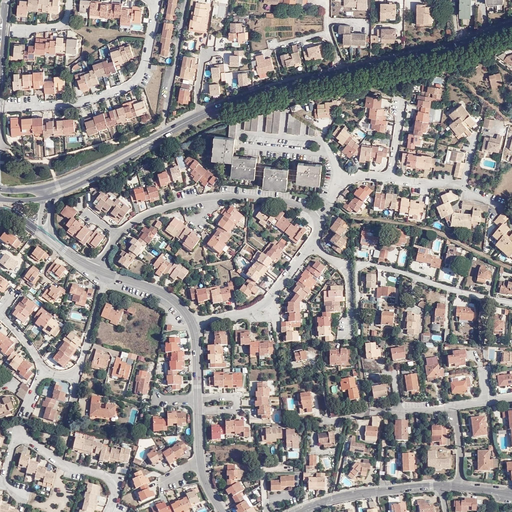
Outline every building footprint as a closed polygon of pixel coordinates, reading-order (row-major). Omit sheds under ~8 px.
[(28,10),(29,1),(28,0),(24,0),(25,1),(20,0),(20,4),(18,4),(18,13),(28,14),(28,10)] [(28,0),(29,1),(28,10),(32,10),(33,8),(38,9),(39,0),(28,0)] [(39,0),(38,9),(38,11),(42,11),(43,10),(48,10),(49,0),(39,0)] [(59,0),(49,0),(48,10),(59,11),(60,5),(59,5),(59,0)] [(90,12),(91,0),(86,0),(80,0),(80,4),(80,6),(80,12),(86,13),(86,11),(90,12)] [(101,2),(102,1),(91,0),(90,12),(90,14),(100,15),(101,2)] [(169,0),(166,18),(174,20),(177,0),(169,0)] [(236,0),(237,10),(258,10),(258,0),(236,0)] [(344,0),(344,6),(357,6),(357,9),(367,10),(367,0),(344,0)] [(470,17),(470,1),(470,0),(460,0),(461,4),(460,17),(470,17)] [(101,2),(100,15),(111,16),(112,3),(101,2)] [(122,9),(122,3),(112,2),(112,3),(111,16),(121,17),(122,9)] [(194,29),(204,30),(206,22),(205,21),(207,9),(205,8),(206,4),(197,2),(195,12),(193,19),(191,19),(190,26),(194,27),(194,29)] [(220,2),(216,18),(227,20),(230,5),(220,2)] [(392,10),(396,10),(396,3),(381,3),(380,19),(386,19),(387,17),(392,17),(392,10)] [(417,4),(417,23),(429,23),(429,12),(431,12),(432,6),(426,6),(426,4),(417,4)] [(140,6),(132,6),(132,10),(131,20),(141,22),(142,10),(140,10),(140,6)] [(429,23),(417,23),(417,25),(432,25),(433,6),(432,6),(431,12),(429,12),(429,23)] [(121,17),(121,18),(121,21),(131,22),(131,20),(132,10),(122,9),(121,17)] [(277,25),(282,25),(282,18),(267,18),(267,27),(271,27),(271,21),(277,21),(277,25)] [(174,24),(165,22),(161,42),(163,42),(161,55),(168,56),(174,24)] [(242,23),(231,23),(231,32),(229,32),(229,40),(235,40),(235,37),(239,37),(239,42),(246,42),(245,32),(242,32),(242,23)] [(351,25),(340,25),(339,32),(344,33),(344,43),(366,44),(366,33),(350,33),(351,25)] [(381,29),(378,29),(378,42),(382,42),(382,38),(396,38),(396,29),(381,29)] [(56,52),(66,52),(67,42),(63,42),(64,40),(64,38),(57,37),(57,39),(56,50),(56,52)] [(47,39),(36,38),(36,45),(35,53),(46,54),(47,39)] [(51,38),(47,38),(47,39),(46,54),(46,55),(56,56),(56,52),(56,50),(57,39),(51,38)] [(78,39),(67,38),(67,41),(67,42),(66,52),(69,52),(77,53),(78,39)] [(25,46),(25,44),(20,44),(20,45),(15,45),(14,57),(20,57),(19,59),(24,59),(24,57),(25,46)] [(301,61),(298,51),(297,44),(292,46),(294,52),(292,53),(293,57),(290,58),(289,53),(281,55),(284,66),(301,61)] [(308,50),(303,51),(305,60),(310,59),(310,57),(314,56),(315,59),(325,56),(322,44),(308,48),(308,50)] [(29,46),(25,46),(24,57),(35,58),(35,53),(36,45),(29,45),(29,46)] [(125,45),(120,47),(124,60),(125,62),(129,60),(129,58),(134,57),(130,46),(125,47),(125,45)] [(124,60),(120,47),(110,50),(112,56),(113,58),(115,65),(120,64),(119,62),(124,60)] [(235,50),(234,54),(230,55),(230,65),(240,65),(239,56),(243,55),(243,50),(235,50)] [(267,70),(274,68),(271,58),(265,59),(264,54),(262,55),(256,56),(258,65),(257,66),(259,74),(267,72),(267,70)] [(184,55),(184,56),(182,66),(181,76),(180,77),(192,79),(193,74),(195,75),(196,68),(198,69),(199,64),(195,65),(196,58),(184,55)] [(103,61),(108,76),(112,74),(112,72),(117,70),(115,65),(113,58),(108,59),(103,61)] [(104,77),(108,76),(103,61),(93,64),(95,69),(97,75),(102,73),(103,76),(104,77)] [(218,64),(219,66),(211,67),(212,77),(220,76),(220,72),(224,71),(224,63),(218,64)] [(90,86),(99,83),(98,77),(97,75),(95,69),(90,70),(90,72),(85,74),(90,86)] [(33,72),(33,74),(34,85),(45,84),(44,81),(44,71),(33,72)] [(80,84),(81,89),(90,86),(85,74),(85,72),(75,75),(77,81),(78,80),(80,84)] [(251,75),(247,76),(247,72),(238,73),(239,84),(248,83),(252,83),(251,75)] [(23,74),(23,73),(14,73),(15,79),(15,82),(14,82),(14,89),(24,88),(23,74)] [(492,86),(497,85),(503,84),(500,73),(489,75),(490,77),(486,78),(487,81),(490,81),(492,86)] [(24,88),(31,88),(30,85),(34,85),(33,74),(23,74),(24,88)] [(55,80),(56,93),(62,93),(62,91),(67,90),(66,78),(62,78),(62,76),(54,76),(55,80)] [(51,94),(56,93),(55,80),(44,81),(45,84),(45,87),(45,92),(51,92),(51,94)] [(219,93),(218,83),(210,84),(210,94),(219,93)] [(433,97),(441,98),(442,93),(440,92),(441,87),(429,85),(428,92),(426,91),(422,91),(421,95),(433,97)] [(191,89),(190,89),(181,87),(178,102),(189,103),(191,89)] [(433,101),(433,97),(421,95),(418,94),(418,99),(419,99),(418,105),(420,105),(430,107),(431,101),(433,101)] [(367,95),(366,106),(371,106),(381,108),(382,103),(379,102),(380,97),(367,95)] [(133,103),(132,100),(129,101),(129,102),(130,104),(124,106),(127,117),(137,114),(133,103)] [(137,114),(138,116),(143,114),(143,112),(147,110),(144,100),(138,102),(133,103),(137,114)] [(334,107),(338,107),(337,100),(333,101),(333,102),(325,102),(325,104),(318,104),(318,108),(318,117),(330,116),(330,111),(334,111),(334,107)] [(462,104),(451,112),(457,119),(455,121),(452,123),(455,127),(453,128),(456,132),(458,130),(460,134),(458,136),(460,137),(463,135),(461,133),(465,131),(469,136),(472,134),(466,125),(462,121),(465,119),(468,123),(470,125),(475,121),(470,114),(471,114),(462,104)] [(418,120),(429,122),(430,116),(429,116),(430,107),(420,105),(419,112),(418,114),(417,114),(417,120),(418,120)] [(117,108),(114,109),(118,122),(122,121),(121,119),(127,117),(124,106),(117,108)] [(372,118),(383,120),(384,115),(382,115),(383,109),(381,108),(371,106),(370,113),(369,113),(368,118),(372,118)] [(281,108),(268,112),(265,132),(279,134),(281,108)] [(118,122),(114,109),(109,111),(110,113),(105,115),(108,126),(118,122)] [(105,115),(104,112),(99,114),(99,116),(95,118),(99,129),(108,126),(105,115)] [(302,120),(292,113),(289,113),(287,133),(300,134),(302,120)] [(259,115),(245,119),(244,130),(257,131),(259,115)] [(95,118),(94,116),(89,117),(90,120),(86,121),(87,125),(88,128),(87,128),(89,134),(99,131),(99,129),(95,118)] [(44,124),(43,117),(33,118),(34,133),(35,133),(44,132),(44,124)] [(494,120),(485,117),(483,126),(492,128),(494,120)] [(17,135),(23,135),(22,118),(11,119),(12,135),(17,135)] [(34,133),(33,118),(29,118),(22,118),(23,135),(34,134),(34,133)] [(386,126),(387,121),(383,120),(372,118),(371,123),(373,123),(373,124),(372,129),(384,130),(384,126),(386,126)] [(64,119),(54,120),(54,133),(65,132),(64,119)] [(64,119),(65,132),(65,133),(70,133),(70,131),(75,131),(75,119),(64,119)] [(44,132),(44,135),(48,135),(48,133),(54,133),(54,120),(47,120),(47,124),(44,124),(44,132)] [(420,134),(422,135),(423,130),(427,130),(427,127),(428,127),(429,122),(418,120),(416,129),(415,129),(414,134),(420,134)] [(234,152),(234,148),(237,122),(230,124),(228,137),(215,136),(212,160),(233,161),(231,176),(255,179),(257,158),(247,157),(244,157),(233,156),(234,152)] [(333,133),(340,139),(344,142),(345,141),(350,135),(347,132),(348,131),(343,128),(342,129),(338,126),(333,133)] [(408,147),(415,148),(415,143),(421,144),(421,139),(419,139),(420,134),(414,134),(409,133),(409,138),(408,142),(408,147)] [(347,154),(350,157),(353,154),(358,147),(360,145),(352,139),(353,137),(350,135),(345,141),(348,143),(347,144),(343,150),(348,153),(347,154)] [(496,140),(490,138),(485,137),(484,145),(487,146),(487,148),(493,150),(498,151),(502,136),(498,135),(497,139),(496,140)] [(358,147),(353,154),(360,155),(360,159),(366,160),(366,155),(371,156),(372,147),(367,146),(367,145),(362,144),(362,148),(358,147)] [(371,156),(377,157),(377,159),(382,160),(383,156),(387,157),(388,148),(384,148),(383,151),(379,150),(379,147),(372,146),(372,147),(371,156)] [(454,175),(462,177),(465,163),(461,162),(464,153),(454,150),(452,160),(457,161),(454,175)] [(407,164),(416,165),(418,155),(413,155),(413,154),(403,152),(402,161),(407,161),(407,163),(407,164)] [(416,165),(430,167),(432,158),(432,156),(422,155),(422,156),(418,155),(416,165)] [(206,172),(206,171),(199,165),(199,164),(191,158),(192,158),(190,156),(185,162),(187,164),(186,165),(190,167),(189,168),(193,171),(191,174),(191,175),(194,177),(193,179),(198,182),(199,181),(199,180),(206,172)] [(312,164),(308,163),(298,162),(296,183),(320,185),(322,165),(312,164)] [(279,167),(275,167),(265,166),(263,187),(287,189),(289,168),(279,167)] [(182,177),(179,167),(174,168),(174,169),(170,170),(170,172),(166,173),(167,175),(169,183),(173,182),(172,180),(182,177)] [(218,181),(213,177),(206,172),(199,180),(206,186),(207,185),(209,183),(213,186),(218,181)] [(165,184),(169,183),(167,175),(162,177),(162,175),(157,176),(159,181),(154,182),(156,187),(157,190),(161,189),(161,188),(160,186),(165,184)] [(144,192),(146,201),(150,200),(153,199),(154,199),(159,198),(157,190),(156,187),(151,189),(151,188),(147,189),(147,191),(144,192)] [(357,191),(354,195),(356,197),(362,201),(365,197),(366,198),(368,195),(369,195),(372,191),(366,187),(363,191),(360,188),(359,189),(358,191),(357,191)] [(130,195),(132,203),(136,201),(140,200),(141,203),(146,201),(144,192),(143,190),(143,189),(138,191),(138,190),(134,191),(134,194),(130,195)] [(488,214),(489,206),(474,204),(474,202),(462,201),(462,209),(473,211),(472,216),(468,215),(467,217),(453,215),(450,208),(451,207),(450,203),(459,199),(454,189),(450,191),(450,193),(440,197),(443,205),(442,206),(436,208),(441,220),(445,218),(447,217),(451,225),(471,227),(471,224),(471,222),(480,223),(480,222),(481,215),(481,213),(488,214)] [(101,195),(96,191),(92,196),(97,199),(101,195)] [(103,208),(108,212),(112,207),(116,201),(111,196),(109,199),(101,194),(101,195),(97,199),(93,204),(96,207),(95,208),(100,212),(101,210),(103,208)] [(396,200),(397,195),(393,194),(392,196),(386,195),(385,207),(389,208),(389,209),(395,210),(396,203),(396,200)] [(380,208),(380,210),(384,210),(384,209),(385,207),(386,195),(382,195),(381,196),(375,195),(374,207),(380,208)] [(362,201),(356,197),(353,200),(352,202),(351,201),(348,206),(346,204),(343,207),(350,213),(353,210),(355,212),(359,207),(360,208),(364,203),(363,202),(362,201)] [(116,201),(112,207),(115,209),(111,214),(116,218),(117,216),(119,214),(124,218),(130,210),(124,205),(122,208),(120,210),(117,207),(119,205),(121,203),(117,200),(116,201)] [(410,204),(410,203),(409,203),(406,203),(406,202),(401,201),(401,203),(396,203),(395,210),(395,211),(400,212),(400,213),(405,214),(405,213),(409,214),(409,213),(410,204)] [(415,205),(415,204),(410,204),(409,213),(413,213),(413,216),(418,216),(418,212),(423,213),(424,203),(419,202),(419,205),(415,205)] [(76,221),(78,218),(75,216),(78,212),(68,205),(61,213),(66,217),(70,221),(66,226),(70,229),(75,222),(76,221)] [(235,225),(236,225),(239,221),(238,221),(242,216),(231,207),(228,211),(226,210),(224,209),(221,214),(223,215),(235,225)] [(467,217),(468,215),(454,214),(451,207),(450,208),(453,215),(467,217)] [(275,219),(277,216),(273,213),(271,216),(267,213),(262,209),(256,217),(261,221),(265,224),(266,224),(268,221),(271,224),(272,223),(275,219)] [(284,233),(291,224),(287,222),(288,221),(282,217),(284,214),(280,212),(277,216),(275,219),(278,221),(275,226),(284,233)] [(504,236),(505,235),(510,230),(504,225),(508,219),(502,213),(493,222),(500,228),(494,235),(500,240),(498,242),(495,246),(502,253),(504,251),(511,257),(511,234),(509,238),(507,239),(504,236)] [(233,228),(235,225),(223,215),(219,221),(221,222),(218,225),(219,226),(227,233),(231,227),(233,228)] [(447,217),(445,218),(449,227),(471,230),(471,227),(451,225),(447,217)] [(337,223),(331,231),(334,233),(336,234),(339,237),(342,233),(343,234),(346,230),(347,228),(347,226),(347,225),(343,222),(338,218),(336,222),(337,223)] [(183,225),(179,222),(178,224),(173,220),(166,230),(171,233),(170,235),(174,238),(175,237),(183,225)] [(71,236),(75,239),(76,238),(84,228),(84,227),(80,224),(79,225),(75,222),(70,229),(68,231),(72,235),(71,236)] [(294,227),(291,224),(284,233),(290,237),(290,236),(298,242),(306,231),(302,229),(301,231),(295,226),(294,227)] [(191,233),(192,233),(188,231),(189,229),(183,225),(175,237),(180,241),(181,240),(185,242),(191,233)] [(229,239),(231,236),(229,234),(227,233),(219,226),(215,232),(217,233),(214,236),(214,237),(223,244),(228,238),(229,239)] [(144,234),(140,239),(147,244),(148,245),(153,239),(150,237),(152,234),(155,236),(158,232),(151,227),(149,231),(144,227),(141,232),(142,232),(144,234)] [(367,236),(368,233),(368,229),(364,227),(363,232),(362,231),(361,235),(362,236),(360,244),(362,244),(368,246),(369,245),(376,247),(378,239),(373,238),(367,236)] [(80,242),(84,246),(87,243),(94,234),(89,230),(88,232),(84,228),(76,238),(81,241),(80,242)] [(394,242),(394,244),(401,246),(401,243),(406,244),(407,239),(406,239),(407,235),(400,234),(401,230),(395,229),(395,231),(389,229),(388,235),(391,236),(390,241),(394,242)] [(7,230),(0,238),(0,239),(8,245),(9,244),(12,246),(16,249),(20,244),(21,243),(10,234),(11,233),(7,230)] [(100,234),(96,231),(94,234),(87,243),(91,246),(92,245),(96,249),(104,239),(99,236),(100,234)] [(185,242),(184,243),(183,244),(192,251),(199,241),(195,238),(196,237),(191,233),(185,242)] [(336,234),(330,242),(334,245),(332,248),(339,254),(342,251),(340,249),(343,245),(344,245),(346,242),(339,237),(336,234)] [(157,247),(166,244),(163,237),(154,240),(157,247)] [(219,254),(222,251),(220,249),(224,244),(223,244),(214,237),(210,242),(207,245),(219,254)] [(133,245),(129,251),(136,256),(137,257),(141,251),(139,249),(142,245),(144,247),(147,244),(140,239),(138,242),(134,239),(130,243),(133,245)] [(280,241),(277,245),(283,250),(286,246),(280,241)] [(275,245),(271,242),(262,253),(265,256),(268,252),(269,253),(275,245)] [(280,255),(283,251),(275,245),(269,253),(268,252),(265,256),(271,260),(273,261),(274,262),(280,255)] [(451,261),(456,262),(457,260),(461,261),(462,257),(461,257),(462,253),(456,252),(457,248),(449,246),(444,264),(450,265),(451,261)] [(37,247),(32,254),(36,258),(35,259),(39,262),(41,259),(43,257),(44,258),(46,260),(49,256),(37,247)] [(430,266),(440,269),(442,260),(436,258),(436,257),(429,255),(430,251),(419,248),(416,261),(427,264),(427,263),(431,264),(430,266)] [(262,253),(258,250),(253,258),(257,261),(260,258),(259,257),(262,253)] [(388,251),(381,250),(378,261),(385,262),(386,259),(387,259),(388,251)] [(136,256),(129,251),(127,254),(123,251),(120,256),(122,258),(118,263),(127,269),(131,263),(128,261),(131,258),(133,259),(136,256)] [(509,259),(511,257),(504,251),(502,253),(509,259)] [(260,258),(257,261),(255,265),(264,272),(267,269),(265,267),(271,260),(265,256),(262,253),(259,257),(260,258)] [(5,254),(0,261),(0,263),(9,270),(10,268),(13,271),(18,264),(5,254)] [(166,261),(160,257),(153,266),(159,270),(157,273),(161,276),(163,273),(166,275),(169,271),(173,266),(170,264),(167,267),(163,264),(166,261)] [(54,262),(49,269),(52,271),(55,274),(59,278),(61,279),(65,274),(63,273),(66,270),(62,266),(61,267),(57,265),(54,262)] [(306,269),(304,272),(311,278),(314,275),(318,278),(322,274),(321,273),(325,268),(317,262),(315,265),(313,267),(311,267),(308,271),(306,269)] [(178,276),(183,280),(189,272),(183,268),(181,270),(178,267),(179,265),(176,263),(173,266),(169,271),(172,274),(177,277),(178,276)] [(255,265),(254,264),(248,272),(249,272),(246,276),(249,278),(254,282),(260,274),(262,276),(264,272),(255,265)] [(478,277),(486,279),(490,280),(491,275),(490,275),(491,272),(485,271),(486,267),(481,265),(478,277)] [(39,271),(33,266),(24,279),(28,282),(29,280),(35,285),(39,280),(37,278),(38,277),(39,275),(37,274),(39,271)] [(313,285),(316,282),(316,281),(311,278),(304,272),(301,276),(302,277),(299,282),(308,289),(312,284),(313,285)] [(375,275),(367,275),(366,288),(375,288),(375,275)] [(254,286),(256,283),(254,282),(249,278),(247,281),(250,284),(247,288),(244,286),(239,291),(248,298),(252,292),(254,294),(258,290),(254,286)] [(234,291),(232,282),(228,283),(228,288),(224,289),(224,290),(220,290),(222,300),(227,299),(231,298),(230,292),(234,291)] [(297,286),(293,291),(294,292),(296,294),(303,299),(307,293),(308,294),(311,291),(310,290),(308,289),(299,282),(296,285),(297,286)] [(511,282),(511,284),(504,282),(503,287),(501,286),(501,288),(499,293),(506,295),(507,294),(511,294),(511,282)] [(83,293),(84,291),(84,289),(78,287),(78,285),(73,284),(70,294),(74,295),(72,301),(76,302),(76,304),(80,305),(85,307),(87,296),(92,297),(93,290),(89,289),(88,293),(87,294),(83,293)] [(64,295),(66,291),(59,286),(57,289),(53,285),(50,289),(48,288),(44,293),(51,299),(52,298),(56,301),(59,296),(58,295),(60,292),(64,295)] [(222,300),(220,290),(219,287),(215,288),(215,291),(211,292),(210,290),(206,291),(208,300),(212,300),(213,302),(222,300)] [(381,288),(377,288),(376,298),(380,298),(380,296),(394,297),(395,288),(381,287),(381,288)] [(206,291),(206,289),(202,290),(202,292),(197,293),(196,291),(196,289),(190,290),(192,300),(197,299),(198,303),(204,302),(204,301),(208,300),(206,291)] [(339,302),(343,302),(342,297),(341,297),(341,292),(341,291),(339,291),(331,291),(328,291),(328,298),(327,298),(327,302),(339,302)] [(49,302),(51,299),(44,293),(42,296),(49,302)] [(289,313),(300,313),(300,303),(303,299),(296,294),(293,298),(290,303),(288,303),(288,307),(287,307),(287,313),(289,313)] [(21,301),(18,305),(30,315),(36,306),(25,298),(22,302),(21,301)] [(332,313),(338,313),(338,306),(340,306),(339,302),(327,302),(324,302),(324,307),(326,307),(326,313),(330,313),(332,313)] [(117,319),(119,320),(124,310),(118,308),(116,312),(111,309),(112,306),(106,303),(101,317),(111,321),(116,323),(117,319)] [(444,322),(444,318),(446,305),(437,304),(437,310),(435,310),(434,323),(439,323),(439,324),(444,325),(444,322)] [(30,315),(18,305),(15,309),(16,310),(12,315),(24,323),(30,315)] [(129,306),(127,312),(134,315),(136,309),(129,306)] [(467,308),(456,307),(456,317),(459,317),(459,320),(473,321),(474,309),(467,309),(467,308)] [(53,317),(41,308),(39,311),(46,317),(47,316),(51,319),(53,317)] [(39,311),(34,318),(38,320),(36,323),(40,326),(41,325),(44,328),(50,321),(51,319),(47,316),(46,317),(39,311)] [(394,313),(382,312),(381,325),(393,326),(394,313)] [(411,316),(412,313),(407,312),(407,323),(405,322),(405,330),(408,330),(407,334),(419,335),(420,315),(414,315),(414,316),(411,316)] [(281,323),(281,328),(291,327),(290,322),(301,322),(301,317),(300,317),(300,313),(289,313),(289,317),(288,317),(289,322),(286,323),(281,323)] [(318,323),(318,328),(328,327),(328,318),(330,318),(330,313),(326,313),(325,313),(322,313),(322,318),(317,318),(317,323),(318,323)] [(493,331),(499,331),(503,332),(504,322),(497,321),(497,319),(500,319),(500,316),(498,315),(494,315),(493,331)] [(47,332),(51,335),(51,334),(55,337),(61,330),(57,327),(58,325),(55,322),(54,324),(50,321),(44,328),(44,329),(47,331),(47,332)] [(281,328),(282,333),(286,333),(286,336),(286,337),(286,342),(298,341),(298,336),(297,332),(293,332),(291,332),(291,327),(281,328)] [(325,336),(325,341),(333,341),(332,336),(331,336),(329,336),(328,327),(318,328),(317,328),(317,332),(318,332),(318,337),(325,336)] [(212,346),(220,346),(223,346),(225,345),(225,340),(226,340),(226,336),(225,336),(223,336),(223,331),(215,332),(215,337),(215,341),(212,341),(212,346)] [(245,346),(250,345),(250,343),(249,331),(235,331),(236,342),(240,342),(241,345),(245,345),(245,346)] [(66,337),(63,340),(64,341),(65,342),(75,350),(78,346),(76,345),(80,340),(71,333),(67,338),(66,337)] [(9,343),(13,345),(14,343),(7,337),(6,339),(10,342),(9,343)] [(166,344),(166,348),(167,348),(167,353),(178,352),(178,347),(177,347),(177,344),(180,343),(180,338),(169,339),(170,344),(166,344)] [(5,340),(0,346),(0,347),(2,350),(7,353),(6,354),(9,357),(12,353),(14,351),(16,349),(12,346),(13,345),(9,343),(10,342),(6,339),(5,340)] [(59,350),(70,359),(72,356),(71,355),(75,350),(65,342),(61,347),(60,346),(58,349),(59,350)] [(259,353),(259,344),(259,342),(254,342),(254,343),(250,343),(250,345),(250,356),(256,355),(255,353),(259,353)] [(263,344),(259,344),(259,353),(260,357),(265,356),(265,355),(269,355),(268,352),(273,352),(272,344),(268,344),(268,343),(263,343),(263,344)] [(375,343),(365,344),(367,359),(381,357),(380,349),(375,350),(375,343)] [(210,351),(211,355),(220,355),(220,350),(220,346),(212,346),(210,346),(210,351)] [(351,348),(346,348),(347,350),(340,350),(340,362),(346,362),(347,364),(351,363),(351,348)] [(393,360),(401,359),(406,358),(404,348),(391,350),(392,360),(393,360)] [(98,365),(105,366),(107,367),(110,356),(105,355),(104,355),(103,355),(104,351),(96,349),(92,364),(98,365)] [(68,363),(70,360),(70,359),(59,350),(56,354),(57,354),(53,360),(63,367),(67,362),(68,363)] [(340,350),(336,350),(336,351),(330,351),(330,356),(330,363),(336,363),(336,365),(340,365),(340,362),(340,350)] [(24,361),(25,360),(14,351),(12,353),(16,356),(16,357),(19,359),(20,359),(24,362),(24,361)] [(460,363),(461,366),(466,365),(465,358),(466,358),(465,351),(452,352),(453,357),(447,357),(448,365),(460,363)] [(173,357),(173,362),(182,361),(182,352),(180,352),(178,352),(167,353),(167,358),(171,358),(173,357)] [(305,352),(294,354),(296,362),(307,360),(305,352)] [(511,363),(503,363),(504,352),(501,352),(500,364),(511,364),(511,363)] [(511,352),(504,352),(503,363),(511,363),(511,352)] [(9,357),(6,361),(10,364),(9,365),(13,368),(13,367),(17,370),(24,362),(20,359),(19,359),(16,357),(16,356),(12,353),(9,357)] [(211,355),(210,355),(210,360),(211,364),(208,364),(208,368),(226,368),(226,363),(224,363),(220,364),(220,359),(220,355),(211,355)] [(444,372),(443,368),(440,369),(441,370),(439,370),(437,357),(436,358),(435,355),(432,355),(433,366),(426,367),(428,381),(433,381),(432,377),(440,376),(440,377),(445,376),(444,372)] [(120,365),(121,361),(121,359),(116,357),(112,373),(123,376),(123,378),(128,380),(131,366),(126,365),(126,366),(120,365)] [(13,375),(15,377),(18,373),(19,374),(20,372),(25,376),(23,377),(27,380),(32,374),(28,371),(31,368),(27,365),(28,364),(26,363),(24,361),(24,362),(17,370),(16,372),(13,375)] [(168,371),(168,376),(177,376),(177,371),(181,371),(181,369),(181,367),(182,367),(182,361),(173,362),(171,362),(171,367),(170,367),(170,371),(168,371)] [(139,382),(137,393),(147,395),(150,374),(147,373),(146,376),(141,375),(141,376),(137,376),(136,382),(139,382)] [(411,391),(419,390),(416,374),(404,376),(407,392),(411,391)] [(511,374),(510,375),(498,377),(499,386),(508,385),(508,384),(511,383),(511,374)] [(218,386),(224,386),(223,376),(219,376),(219,375),(214,376),(214,378),(209,378),(209,385),(214,385),(214,386),(218,386)] [(233,386),(232,376),(228,376),(228,375),(223,375),(223,376),(224,386),(233,386)] [(237,375),(232,375),(232,376),(233,386),(236,386),(236,388),(242,388),(242,376),(237,376),(237,375)] [(177,376),(168,376),(169,381),(168,381),(168,385),(172,385),(172,390),(179,390),(179,385),(178,381),(179,381),(179,376),(177,376)] [(354,378),(340,380),(342,391),(348,390),(349,401),(359,399),(357,388),(356,389),(354,378)] [(466,381),(455,382),(451,383),(452,392),(467,390),(467,387),(471,387),(469,378),(466,379),(466,381)] [(16,395),(23,401),(25,397),(27,392),(29,388),(23,383),(20,387),(18,391),(19,391),(16,395)] [(257,384),(258,392),(258,398),(268,397),(269,397),(269,393),(270,393),(270,388),(267,388),(267,383),(257,384)] [(59,401),(64,403),(66,398),(63,397),(65,393),(61,392),(63,387),(56,385),(53,394),(54,395),(52,399),(56,401),(59,401)] [(377,398),(387,396),(385,385),(372,388),(373,398),(377,398)] [(310,393),(300,394),(301,405),(302,405),(303,410),(300,410),(300,414),(312,412),(311,401),(310,397),(310,393)] [(2,399),(1,398),(0,398),(0,404),(0,405),(1,405),(4,413),(10,411),(14,409),(9,396),(4,398),(2,399)] [(50,399),(46,397),(45,402),(43,407),(46,408),(43,419),(53,421),(57,410),(53,409),(55,404),(55,405),(56,401),(52,399),(50,399)] [(100,397),(92,397),(90,419),(96,419),(96,416),(109,418),(110,418),(112,418),(114,416),(115,415),(115,414),(116,406),(106,405),(106,410),(99,409),(100,397)] [(258,398),(257,398),(257,401),(257,407),(259,407),(268,407),(268,397),(258,398)] [(270,406),(268,407),(259,407),(259,410),(260,416),(261,416),(261,419),(270,419),(270,406)] [(330,410),(331,418),(338,417),(337,409),(330,410)] [(508,418),(510,430),(511,429),(511,410),(502,412),(503,418),(507,418),(508,418)] [(177,424),(176,414),(176,413),(172,413),(172,414),(167,414),(167,419),(167,426),(173,426),(173,424),(177,424)] [(181,414),(176,414),(177,424),(186,423),(186,413),(184,413),(181,413),(181,414)] [(378,419),(383,419),(384,416),(373,417),(372,427),(366,427),(365,436),(377,436),(377,427),(378,424),(378,422),(378,419)] [(484,417),(471,418),(474,437),(487,435),(484,417)] [(163,426),(167,426),(167,419),(163,419),(163,420),(159,420),(159,419),(153,420),(154,432),(159,432),(159,431),(163,431),(163,426)] [(235,432),(234,422),(234,421),(230,421),(230,422),(225,423),(225,425),(225,427),(226,432),(235,432)] [(239,422),(234,422),(235,432),(240,432),(244,432),(244,437),(249,437),(249,429),(244,429),(244,421),(239,421),(239,422)] [(407,421),(395,421),(395,427),(396,427),(396,436),(395,436),(395,441),(407,441),(407,437),(409,437),(409,433),(410,433),(410,429),(407,429),(406,426),(407,426),(407,421)] [(226,435),(226,432),(225,427),(221,428),(221,429),(217,429),(217,428),(211,428),(212,439),(217,439),(221,439),(221,435),(225,435),(226,435)] [(439,446),(446,446),(446,437),(444,437),(444,433),(446,433),(446,429),(441,429),(441,427),(431,427),(432,442),(439,442),(439,446)] [(276,438),(281,438),(281,430),(281,429),(276,429),(265,430),(266,436),(262,436),(262,442),(266,442),(266,440),(276,440),(276,438)] [(281,430),(281,438),(286,438),(286,443),(292,442),(292,447),(299,447),(298,436),(295,436),(294,430),(286,430),(281,430)] [(324,444),(335,443),(333,432),(318,434),(319,445),(324,444)] [(94,443),(95,436),(86,434),(85,440),(94,443)] [(82,453),(85,440),(81,440),(81,438),(79,438),(76,437),(73,447),(79,448),(78,451),(78,452),(82,453)] [(92,451),(94,443),(85,440),(82,453),(86,454),(86,453),(87,450),(92,451)] [(179,443),(170,448),(170,449),(176,457),(184,453),(182,450),(186,448),(182,441),(179,443)] [(101,454),(102,446),(103,445),(94,443),(92,451),(91,454),(91,455),(94,456),(95,455),(95,452),(101,454)] [(365,445),(351,443),(349,451),(364,453),(365,445)] [(165,458),(162,454),(160,450),(158,452),(156,448),(158,448),(156,445),(149,449),(151,453),(147,455),(152,464),(157,461),(160,459),(161,461),(165,458)] [(109,459),(112,449),(102,446),(101,454),(100,456),(99,461),(103,461),(104,460),(104,458),(109,459)] [(125,449),(121,449),(121,451),(119,460),(118,462),(122,462),(123,461),(123,459),(129,460),(131,450),(125,448),(125,449)] [(113,462),(113,461),(114,459),(119,460),(121,451),(112,449),(109,459),(109,461),(113,462)] [(176,457),(170,449),(162,454),(165,458),(168,463),(176,457)] [(436,451),(428,451),(428,470),(450,470),(450,458),(436,459),(436,451)] [(493,468),(493,460),(489,460),(489,451),(478,451),(478,471),(489,471),(489,469),(493,469),(493,468)] [(30,460),(31,457),(26,456),(26,454),(22,453),(19,464),(23,466),(22,467),(27,469),(29,461),(30,460)] [(413,454),(402,455),(403,472),(414,471),(413,454)] [(38,466),(39,463),(35,462),(35,463),(29,461),(27,469),(26,473),(32,475),(32,473),(36,474),(38,466)] [(370,464),(363,463),(356,462),(352,468),(353,469),(348,476),(352,480),(355,476),(358,473),(361,473),(360,476),(366,477),(367,469),(370,470),(371,464),(370,464)] [(43,467),(38,466),(36,474),(35,476),(35,479),(40,480),(40,478),(44,479),(46,471),(47,469),(43,468),(43,467)] [(47,485),(52,487),(55,475),(50,473),(50,472),(46,471),(44,479),(44,481),(43,482),(47,483),(47,485)] [(138,488),(140,487),(147,484),(148,484),(145,479),(144,479),(141,471),(134,474),(136,478),(133,480),(134,484),(135,483),(138,488)] [(227,480),(228,489),(235,485),(235,480),(240,480),(240,471),(229,471),(229,476),(229,480),(227,480)] [(309,473),(304,473),(303,481),(308,481),(308,488),(309,488),(316,488),(316,478),(309,478),(309,473)] [(316,473),(316,478),(316,488),(324,488),(325,473),(316,473)] [(281,488),(286,487),(294,487),(294,477),(280,477),(280,481),(271,481),(271,491),(281,491),(281,488)] [(98,496),(99,496),(100,492),(99,492),(96,491),(97,486),(88,483),(87,489),(88,489),(87,493),(95,495),(98,496)] [(232,497),(235,502),(242,497),(240,495),(243,493),(241,491),(242,491),(240,488),(241,487),(238,483),(235,485),(228,489),(227,490),(230,494),(231,493),(233,497),(232,497)] [(147,484),(140,487),(142,492),(138,493),(140,497),(141,497),(143,502),(153,497),(151,492),(150,493),(148,489),(149,489),(147,484)] [(190,493),(187,494),(186,495),(187,497),(190,505),(199,501),(195,491),(191,493),(190,493)] [(97,505),(98,501),(96,501),(94,500),(95,495),(87,493),(86,493),(84,498),(85,498),(84,502),(97,505)] [(246,495),(242,497),(245,501),(250,509),(253,507),(246,495)] [(190,505),(187,497),(186,498),(183,499),(184,500),(180,502),(184,511),(189,511),(188,509),(192,507),(191,506),(190,505)] [(242,497),(235,502),(237,506),(236,507),(238,510),(239,511),(245,511),(250,509),(245,501),(242,497)] [(464,502),(456,501),(456,507),(455,511),(466,511),(467,507),(472,507),(471,511),(476,511),(477,500),(464,499),(464,502)] [(425,506),(425,504),(424,500),(417,501),(418,505),(419,505),(419,511),(433,511),(433,505),(428,506),(425,506)] [(180,511),(184,511),(180,502),(179,501),(175,503),(175,504),(171,506),(173,511),(180,511)] [(90,511),(91,508),(93,508),(96,509),(97,505),(84,502),(82,511),(86,511),(90,511)] [(173,511),(171,506),(167,508),(165,503),(161,505),(160,504),(156,506),(158,511),(173,511)]
